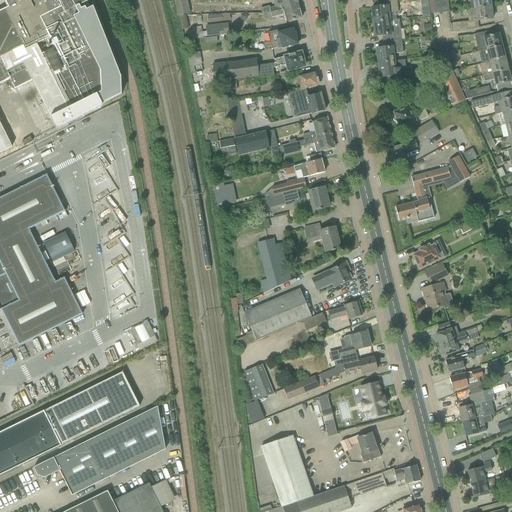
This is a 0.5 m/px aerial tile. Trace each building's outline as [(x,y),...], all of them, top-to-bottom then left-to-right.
[(3,0),(8,8),(0,11),(0,83),(9,79),(14,90),(32,81),(50,118),(56,129),(102,107),(102,106),(105,103),(121,95),(120,77),(93,7),(92,8),(89,9),(86,3),(87,2),(86,0),(3,0)] [(186,0),(173,0),(176,11),(177,17),(180,16),(185,15),(190,14),(186,0)] [(265,14),(265,15),(298,7),(296,0),(272,0),(273,1),(272,1),(274,8),(269,9),(269,7),(260,9),(262,14),(265,14)] [(396,0),(390,0),(383,1),(384,7),(371,8),(373,23),(389,21),(388,14),(398,12),(396,0)] [(445,0),(439,1),(441,13),(448,12),(446,0),(445,0)] [(489,0),(468,0),(469,2),(468,3),(469,9),(467,9),(467,10),(491,7),(489,0)] [(441,13),(439,1),(432,1),(433,14),(441,13)] [(301,19),(298,7),(265,15),(267,20),(271,19),(284,16),(285,23),(301,19)] [(491,7),(467,10),(467,16),(477,15),(477,21),(492,20),(491,7)] [(222,22),(221,14),(207,16),(208,24),(222,22)] [(185,15),(180,16),(183,30),(188,28),(185,15)] [(390,28),(389,21),(373,23),(374,37),(387,36),(388,42),(401,40),(400,27),(390,28)] [(464,22),(451,24),(452,32),(465,31),(465,30),(464,22)] [(227,24),(205,26),(206,37),(228,35),(227,24)] [(431,26),(423,26),(423,34),(432,33),(431,26)] [(286,47),(290,46),(289,43),(296,41),(295,36),(298,35),(296,30),(293,30),(293,28),(281,32),(280,29),(276,29),(272,30),(273,32),(267,33),(270,41),(263,43),(265,51),(277,48),(277,50),(281,49),(281,50),(285,49),(286,47)] [(481,33),(483,44),(478,46),(480,51),(501,46),(497,29),(481,33)] [(401,40),(388,42),(389,48),(376,49),(378,64),(394,62),(393,55),(403,54),(401,40)] [(449,59),(448,45),(441,46),(442,60),(449,59)] [(448,45),(449,59),(457,58),(455,45),(448,45)] [(442,60),(441,46),(433,47),(434,60),(442,60)] [(501,46),(480,51),(480,52),(478,52),(480,63),(504,57),(501,46)] [(199,52),(187,55),(189,67),(193,67),(201,65),(199,52)] [(305,67),(301,53),(273,60),(274,63),(257,65),(256,59),(212,65),(214,83),(273,75),(272,68),(286,65),(288,72),(305,67)] [(504,57),(480,63),(481,65),(479,65),(482,76),(507,69),(504,57)] [(434,58),(426,58),(428,78),(431,78),(431,72),(435,72),(434,58)] [(393,84),(406,82),(404,61),(394,62),(378,64),(379,78),(392,77),(393,84)] [(507,69),(482,76),(484,83),(492,80),(494,80),(495,86),(497,92),(511,88),(507,69)] [(465,101),(455,78),(452,71),(452,70),(437,77),(450,107),(465,101)] [(279,82),(294,78),(293,72),(278,75),(279,82)] [(301,89),(318,85),(317,83),(318,83),(317,79),(316,77),(315,77),(314,73),(296,77),(298,84),(300,84),(301,89)] [(245,89),(258,87),(257,79),(244,80),(245,89)] [(395,91),(391,85),(386,88),(390,94),(395,91)] [(305,90),(292,93),(298,117),(311,114),(324,111),(325,111),(320,94),(307,97),(305,90)] [(476,90),(464,93),(467,100),(478,97),(476,90)] [(493,108),(495,115),(511,110),(511,91),(496,95),(499,107),(493,108)] [(472,109),(488,105),(487,97),(482,99),(470,102),(472,109)] [(244,136),(240,116),(237,101),(226,103),(229,118),(234,139),(244,136)] [(398,129),(414,122),(426,117),(422,108),(415,111),(415,112),(410,115),(407,107),(393,113),(396,120),(394,121),(398,129)] [(511,110),(495,115),(498,115),(501,126),(505,125),(511,123),(511,110)] [(314,132),(305,134),(302,135),(303,140),(330,133),(326,119),(312,122),(314,132)] [(438,132),(432,121),(415,132),(421,142),(438,132)] [(487,130),(484,123),(478,125),(482,133),(487,130)] [(0,152),(11,147),(0,124),(0,152)] [(265,132),(234,139),(234,140),(238,157),(269,149),(265,132)] [(330,133),(303,140),(297,142),(297,143),(298,148),(313,144),(316,153),(334,148),(330,133)] [(492,140),(489,134),(488,133),(483,135),(486,142),(491,140),(492,140)] [(214,142),(213,135),(206,136),(207,144),(214,142)] [(234,139),(218,142),(222,158),(236,154),(233,141),(234,140),(234,139)] [(491,140),(486,142),(489,149),(495,147),(492,140),(491,140)] [(411,155),(410,150),(416,149),(414,142),(393,148),(394,151),(385,153),(388,166),(405,161),(404,157),(411,155)] [(22,143),(13,147),(15,152),(24,147),(22,143)] [(288,145),(283,146),(282,147),(284,156),(299,152),(298,148),(297,143),(295,143),(288,145)] [(477,158),(472,150),(463,155),(467,163),(477,158)] [(451,167),(447,169),(449,178),(442,180),(444,184),(456,177),(459,183),(469,178),(457,157),(448,162),(451,167)] [(502,164),(499,157),(494,159),(497,166),(502,164)] [(293,167),(294,173),(300,171),(302,179),(324,173),(320,159),(293,167)] [(477,161),(466,167),(469,171),(479,165),(477,161)] [(395,208),(398,221),(416,217),(417,222),(426,220),(423,210),(431,208),(428,197),(426,198),(422,185),(442,180),(449,178),(447,169),(447,168),(410,178),(413,188),(413,187),(417,202),(395,208)] [(504,176),(501,169),(496,171),(499,178),(504,176)] [(0,310),(1,310),(17,343),(19,346),(82,315),(66,283),(64,278),(60,280),(55,282),(29,229),(64,212),(46,175),(1,197),(0,197),(0,310)] [(271,189),(264,195),(265,199),(273,196),(305,188),(302,179),(286,183),(286,185),(271,188),(271,189)] [(232,185),(224,187),(227,204),(236,203),(232,185)] [(324,188),(314,190),(307,192),(312,212),(319,210),(319,211),(321,210),(321,209),(329,207),(324,188)] [(282,195),(285,205),(292,204),(291,200),(299,198),(296,191),(282,195)] [(278,230),(288,228),(285,215),(263,220),(267,234),(279,231),(278,230)] [(450,230),(452,234),(460,230),(462,234),(479,225),(476,218),(450,230)] [(319,227),(319,225),(304,229),(307,240),(311,239),(312,242),(322,239),(326,253),(334,250),(339,248),(334,228),(319,232),(318,228),(319,227)] [(487,230),(490,236),(499,231),(496,226),(487,230)] [(112,240),(123,233),(121,229),(110,236),(112,240)] [(65,233),(43,244),(52,262),(74,252),(65,233)] [(508,245),(503,236),(495,240),(500,249),(508,245)] [(263,294),(269,291),(289,281),(280,244),(274,246),(272,240),(257,244),(266,280),(259,281),(263,294)] [(438,241),(428,245),(422,248),(423,250),(412,256),(419,269),(446,257),(438,241)] [(486,244),(475,249),(480,259),(491,253),(486,244)] [(335,287),(336,286),(350,280),(343,265),(312,280),(316,290),(333,282),(335,287)] [(424,274),(430,284),(432,283),(433,286),(421,290),(428,311),(445,306),(441,292),(445,291),(442,283),(437,285),(436,281),(447,276),(442,265),(424,274)] [(244,314),(252,334),(236,340),(239,348),(302,322),(310,318),(298,291),(244,314)] [(357,302),(343,306),(344,308),(329,312),(331,319),(346,315),(348,320),(362,316),(357,302)] [(310,318),(302,322),(306,332),(326,323),(322,314),(310,318)] [(141,351),(159,341),(148,321),(130,330),(141,351)] [(435,334),(439,346),(466,336),(476,332),(475,328),(464,331),(458,334),(456,327),(451,329),(448,322),(437,326),(439,333),(435,334)] [(482,331),(482,330),(466,336),(439,346),(443,357),(458,352),(456,345),(478,338),(476,333),(482,331)] [(354,347),(339,351),(342,363),(357,359),(355,351),(370,347),(366,331),(351,335),(354,347)] [(483,345),(472,349),(473,351),(474,356),(475,358),(487,353),(483,345)] [(448,373),(464,368),(461,360),(474,356),(473,351),(451,357),(451,359),(445,361),(448,373)] [(342,365),(314,377),(283,390),(287,400),(318,387),(317,383),(344,373),(345,375),(361,371),(361,374),(376,370),(373,358),(342,365)] [(244,372),(253,402),(273,394),(262,365),(244,372)] [(511,370),(511,368),(511,365),(493,372),(496,378),(511,370)] [(452,390),(467,386),(465,381),(482,376),(481,370),(449,378),(452,390)] [(0,475),(139,407),(122,373),(42,411),(43,412),(0,432),(0,475)] [(510,381),(507,375),(498,379),(500,385),(510,381)] [(371,385),(360,388),(363,402),(360,403),(363,411),(366,411),(368,419),(385,414),(383,406),(385,406),(385,405),(383,398),(383,397),(381,398),(379,389),(377,384),(371,385)] [(468,395),(471,406),(458,409),(461,423),(475,419),(485,417),(481,404),(485,403),(482,391),(472,394),(468,395)] [(327,397),(318,399),(320,410),(329,407),(327,397)] [(264,419),(257,401),(245,406),(252,424),(264,419)] [(36,468),(39,474),(44,476),(58,469),(72,496),(165,450),(157,407),(33,468),(33,469),(36,468)] [(477,428),(475,419),(461,423),(465,437),(485,431),(484,426),(477,428)] [(500,434),(511,429),(511,428),(509,421),(497,426),(500,434)] [(358,436),(356,437),(362,455),(360,456),(363,463),(380,457),(377,450),(376,450),(371,434),(359,438),(358,436)] [(282,508),(312,497),(292,437),(260,448),(281,508),(282,508)] [(351,449),(348,440),(341,443),(344,452),(351,449)] [(495,457),(492,449),(479,454),(483,462),(495,457)] [(470,485),(484,481),(482,473),(491,471),(489,463),(483,465),(484,467),(467,471),(470,485)] [(416,466),(393,472),(396,482),(404,480),(405,485),(420,481),(416,466)] [(381,473),(343,487),(347,498),(359,494),(360,497),(386,488),(384,480),(381,473)] [(162,511),(160,507),(175,500),(165,480),(151,488),(149,484),(112,502),(107,492),(65,511),(162,511)] [(484,481),(470,485),(474,498),(491,494),(491,496),(498,495),(496,487),(486,489),(484,481)] [(343,487),(312,497),(282,508),(283,511),(338,511),(350,508),(347,498),(343,487)] [(511,490),(501,494),(503,502),(511,499),(511,490)]
